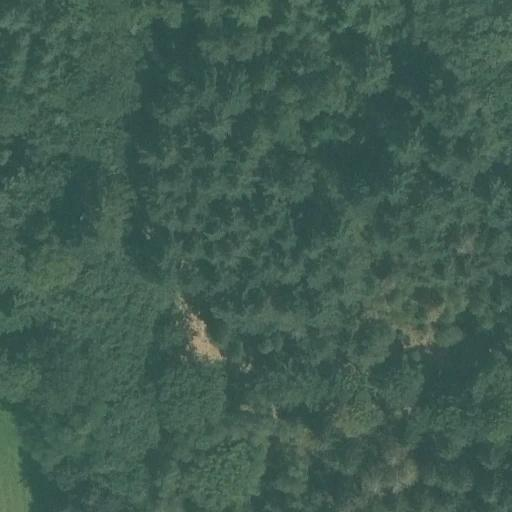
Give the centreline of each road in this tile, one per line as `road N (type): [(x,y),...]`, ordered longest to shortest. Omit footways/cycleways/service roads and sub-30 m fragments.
road 1 (track): [(151,511),(150,398),(511,400)]
road 2 (track): [(113,0),(150,398)]
